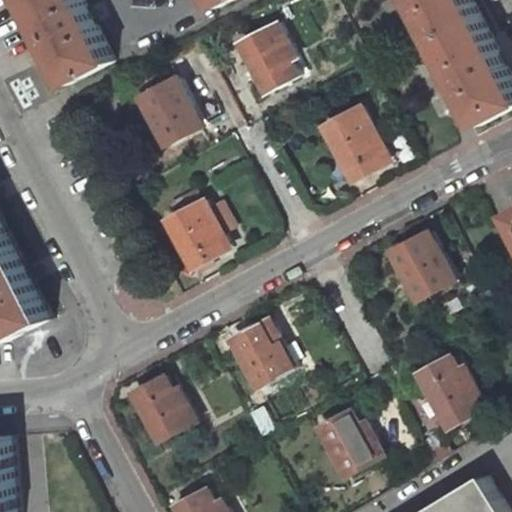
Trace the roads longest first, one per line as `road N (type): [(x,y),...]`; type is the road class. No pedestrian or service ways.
road 1 (residential): [(0,106),(121,349)]
road 2 (residential): [(121,349),(316,243)]
road 3 (residential): [(316,243),(511,143)]
road 4 (residential): [(73,391),(139,511)]
road 5 (residential): [(379,357),(316,243)]
road 6 (residential): [(316,243),(256,135)]
